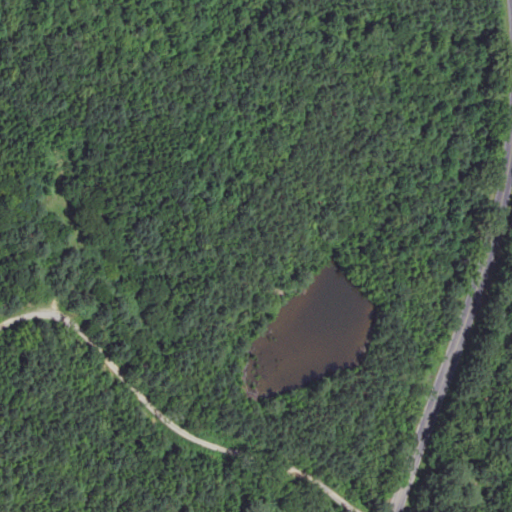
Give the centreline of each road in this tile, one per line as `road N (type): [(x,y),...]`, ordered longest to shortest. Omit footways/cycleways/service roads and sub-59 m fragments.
road 1 (residential): [(357,511),(305,475),(173,438),(78,326),(51,318),(0,337)]
road 2 (residential): [(415,511),(487,357),(511,211)]
